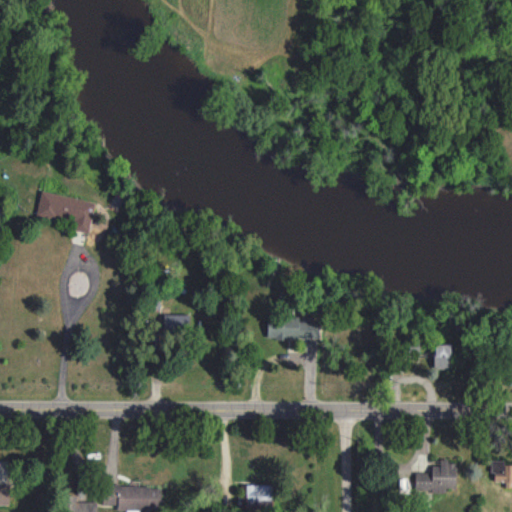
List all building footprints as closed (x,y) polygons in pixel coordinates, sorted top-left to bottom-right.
[(95,203),(41,190),(36,214),(74,223),(72,229),(88,233),(95,203)] [(163,335),(188,336),(189,314),(163,314),(163,335)] [(318,338),(318,316),(300,316),(300,317),(267,317),(267,338),(318,338)] [(452,344),(434,344),(434,368),(452,368),(452,344)] [(504,460),(492,460),(492,481),(504,481),(504,488),(511,487),(511,464),(504,465),(504,460)] [(456,488),(455,461),(439,461),(439,465),(431,465),(432,472),(414,473),(415,491),(446,491),(446,488),(456,488)] [(240,509),(272,508),(272,483),(239,484),(240,509)] [(0,504),(9,504),(9,484),(0,484),(0,504)] [(103,505),(117,505),(117,510),(161,510),(161,486),(103,485),(103,505)] [(96,511),(96,501),(75,502),(75,495),(66,496),(66,511),(96,511)]
